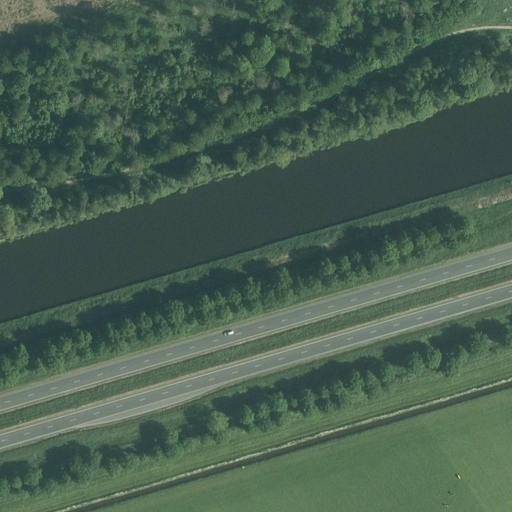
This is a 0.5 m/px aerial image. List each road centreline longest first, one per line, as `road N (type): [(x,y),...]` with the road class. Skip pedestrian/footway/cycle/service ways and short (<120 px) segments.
road 1 (trunk): [(0,443),(511,292)]
road 2 (trunk): [(511,252),(0,401)]
